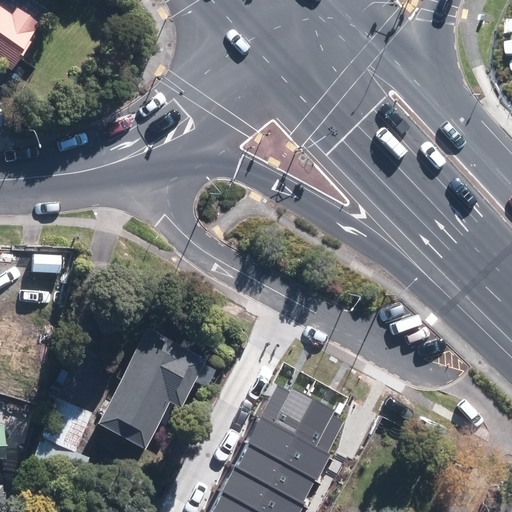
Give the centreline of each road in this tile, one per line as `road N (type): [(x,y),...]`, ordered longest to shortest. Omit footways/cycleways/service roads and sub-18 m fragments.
road 1 (primary): [(479,276),(380,246),(266,178),(185,147)]
road 2 (primary): [(479,276),(285,77)]
road 3 (tertiary): [(63,173),(163,119),(248,35)]
road 4 (tertiary): [(185,147),(63,173)]
road 5 (primary): [(347,17),(435,102)]
road 6 (tertiary): [(285,77),(185,147)]
